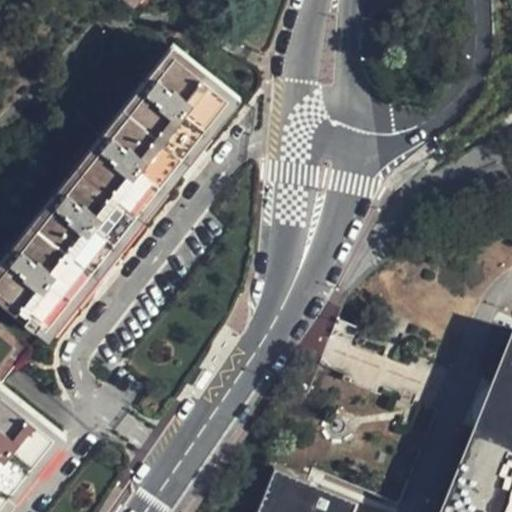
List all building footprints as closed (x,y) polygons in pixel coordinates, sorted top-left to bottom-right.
[(133,0),(140,5),(143,0),(182,0),(200,14),(210,0),(133,0)] [(63,337),(244,108),(191,64),(9,293),(42,320),(63,337)] [(511,511),(511,360),(452,511),(511,511)] [(0,510),(58,439),(44,427),(5,396),(0,401),(0,510)] [(359,511),(367,493),(279,458),(257,511),(359,511)]
